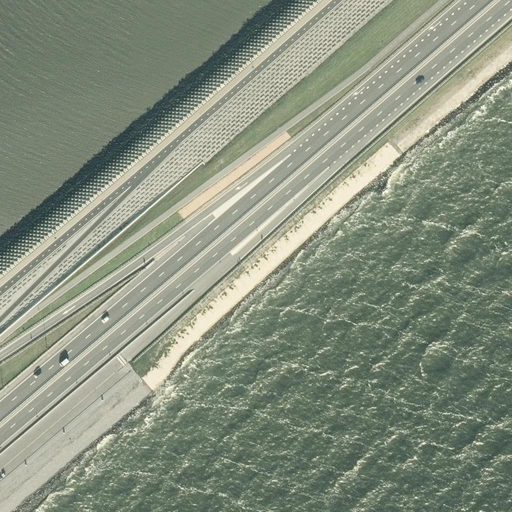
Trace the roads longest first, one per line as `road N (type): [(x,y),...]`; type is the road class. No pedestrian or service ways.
road 1 (motorway): [(0,434),(322,159)]
road 2 (motorway): [(292,161),(0,409)]
road 3 (motorway): [(292,161),(0,353)]
road 4 (motorway): [(121,357),(231,258),(322,159)]
road 5 (motorway): [(478,0),(292,161)]
road 6 (motorway): [(322,159),(506,0)]
